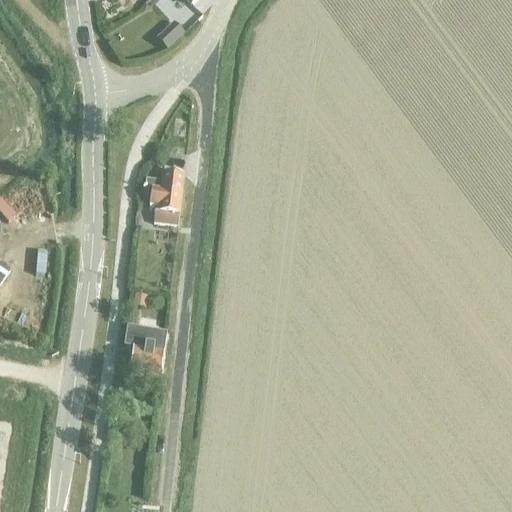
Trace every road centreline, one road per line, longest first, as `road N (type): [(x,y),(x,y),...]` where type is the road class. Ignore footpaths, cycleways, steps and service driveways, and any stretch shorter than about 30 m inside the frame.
road 1 (residential): [(161,511),(206,51)]
road 2 (secondary): [(54,511),(89,271),(93,95)]
road 3 (residential): [(93,95),(177,79),(206,51)]
